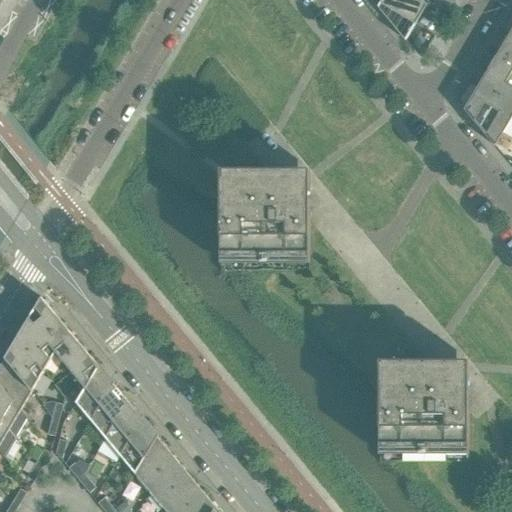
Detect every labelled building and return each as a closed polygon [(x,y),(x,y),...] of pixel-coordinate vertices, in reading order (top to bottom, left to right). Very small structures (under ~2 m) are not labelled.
[(406,40),(423,12),(422,12),(424,8),(425,9),(427,5),(418,0),(382,0),(378,6),(406,40)] [(511,60),(511,36),(509,35),(498,53),(511,60)] [(511,85),(511,60),(498,53),(488,71),(511,85)] [(511,118),(511,85),(488,71),(464,110),(495,147),(511,118)] [(221,271),(310,271),(310,169),(221,169),(221,271)] [(99,366),(57,316),(42,297),(5,358),(33,391),(45,371),(53,381),(57,378),(48,365),(56,352),(85,387),(76,402),(77,403),(99,366)] [(33,391),(5,358),(0,366),(0,384),(21,411),(33,391)] [(380,461),(469,461),(469,359),(380,359),(380,461)] [(92,421),(113,384),(99,366),(77,403),(92,421)] [(0,384),(0,418),(10,430),(16,438),(28,419),(21,411),(0,384)] [(106,438),(128,401),(113,384),(92,421),(106,438)] [(121,456),(143,419),(128,401),(106,438),(121,456)] [(60,421),(64,405),(56,403),(52,419),(60,421)] [(0,452),(4,458),(16,438),(10,430),(0,418),(0,452)] [(55,437),(60,421),(52,419),(48,435),(55,437)] [(136,474),(157,437),(143,419),(121,456),(136,474)] [(150,491),(172,454),(157,437),(136,474),(150,491)] [(63,461),(67,441),(60,439),(56,453),(63,461)] [(43,468),(51,454),(44,450),(36,464),(43,468)] [(165,509),(187,472),(172,454),(150,491),(165,509)] [(84,475),(75,463),(69,468),(80,482),(84,475)] [(34,482),(43,468),(36,464),(27,478),(34,482)] [(167,511),(187,511),(201,490),(187,472),(165,509),(167,511)] [(96,489),(84,475),(80,482),(90,494),(96,489)] [(19,507),(28,493),(21,489),(12,503),(19,507)] [(213,511),(216,507),(201,490),(187,511),(213,511)] [(112,511),(114,510),(104,498),(98,503),(105,511),(112,511)] [(16,511),(17,511),(19,507),(12,503),(7,511),(16,511)]
